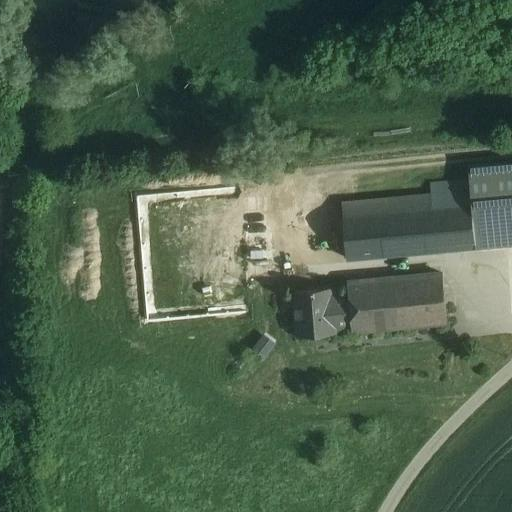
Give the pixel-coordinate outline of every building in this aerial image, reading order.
[(470,178),(476,245),(511,241),(511,160),(469,165),(470,178)] [(432,192),(342,200),(347,255),(476,245),(470,178),(431,181),(432,192)] [(258,209),(280,208),(279,193),(257,194),(258,209)] [(258,209),(245,210),(247,258),(283,256),(280,208),(258,209)] [(442,271),(349,279),(349,289),(352,317),(353,328),(448,320),(442,271)] [(299,333),(335,330),(334,318),(332,291),(331,285),(296,289),(299,333)] [(349,289),(332,291),(334,318),(352,317),(349,289)] [(0,311),(9,299),(6,297),(0,293),(0,311)]
